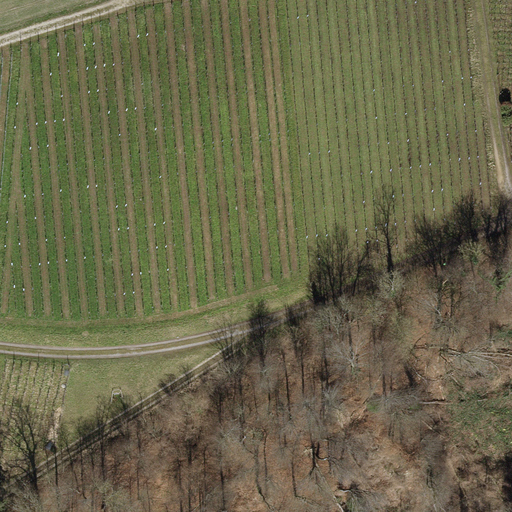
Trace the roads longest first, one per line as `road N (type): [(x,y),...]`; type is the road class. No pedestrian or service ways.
road 1 (track): [(0,497),(286,316)]
road 2 (track): [(286,316),(105,354),(0,351)]
road 3 (track): [(511,218),(286,316)]
road 4 (track): [(479,0),(511,195)]
road 5 (track): [(0,43),(127,0)]
